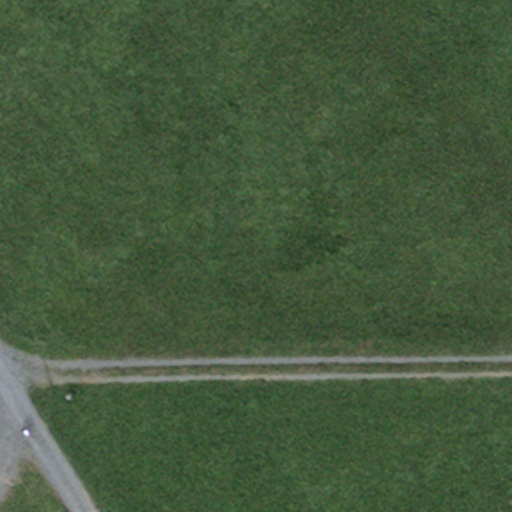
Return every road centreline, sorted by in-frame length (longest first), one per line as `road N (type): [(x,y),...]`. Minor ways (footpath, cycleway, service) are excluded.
road 1 (track): [(511,361),(0,364)]
road 2 (track): [(11,390),(85,511)]
